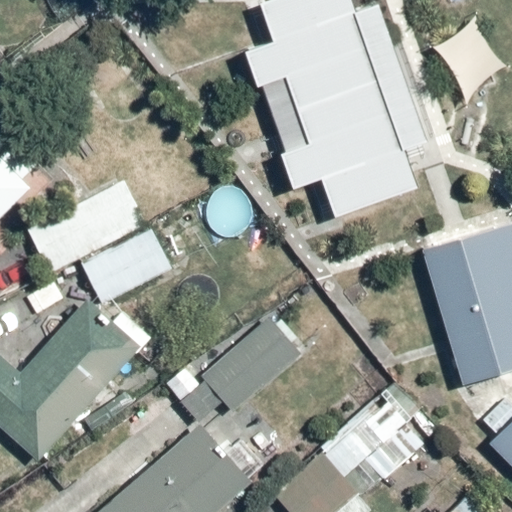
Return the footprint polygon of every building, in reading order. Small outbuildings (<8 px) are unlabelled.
[(414,182),(346,0),(269,0),(255,6),(332,213),(414,182)] [(0,223),(30,194),(22,185),(41,168),(0,125),(0,223)] [(128,183),(24,227),(44,274),(79,259),(98,302),(198,259),(176,208),(144,222),(128,183)] [(511,363),(511,224),(421,252),(460,379),(511,363)] [(0,354),(0,430),(44,467),(155,333),(120,304),(110,316),(84,295),(20,371),(0,354)] [(192,355),(162,378),(195,420),(219,401),(229,413),(307,353),(275,312),(203,368),(192,355)] [(326,452),(276,497),(289,511),(369,511),(372,509),(361,497),(382,478),(384,480),(440,431),(396,381),(321,447),(326,452)] [(202,422),(96,511),(208,511),(269,461),(244,431),(224,448),(202,422)] [(511,422),(492,443),(511,463),(511,422)]
